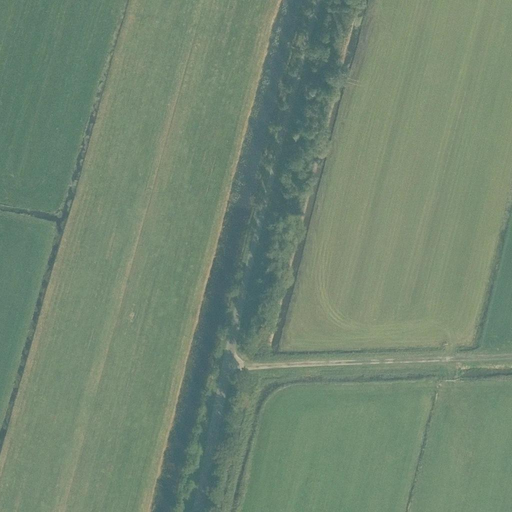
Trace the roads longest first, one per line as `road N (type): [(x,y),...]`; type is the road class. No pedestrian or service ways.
road 1 (unclassified): [(317,0),(196,511)]
road 2 (track): [(511,356),(226,366)]
